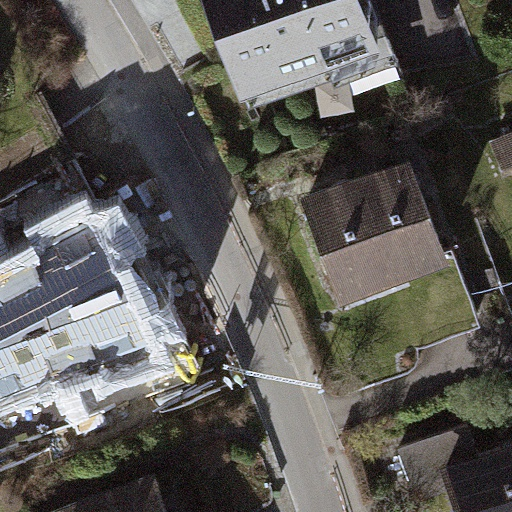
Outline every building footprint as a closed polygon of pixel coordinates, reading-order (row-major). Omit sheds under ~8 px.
[(359,0),(205,0),(241,103),(378,56),(359,0)] [(408,167),(303,205),(342,309),(446,271),(408,167)] [(27,249),(0,262),(0,396),(82,354),(27,249)] [(511,511),(511,454),(446,476),(457,511),(511,511)] [(166,511),(153,469),(17,511),(166,511)]
